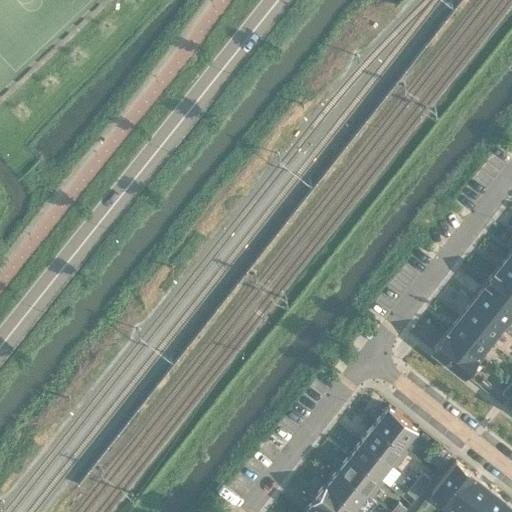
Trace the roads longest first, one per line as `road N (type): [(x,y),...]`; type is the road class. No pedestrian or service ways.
road 1 (secondary): [(0,345),(277,0)]
road 2 (residential): [(371,361),(511,184)]
road 3 (residential): [(251,511),(371,361)]
road 4 (residential): [(511,475),(371,361)]
